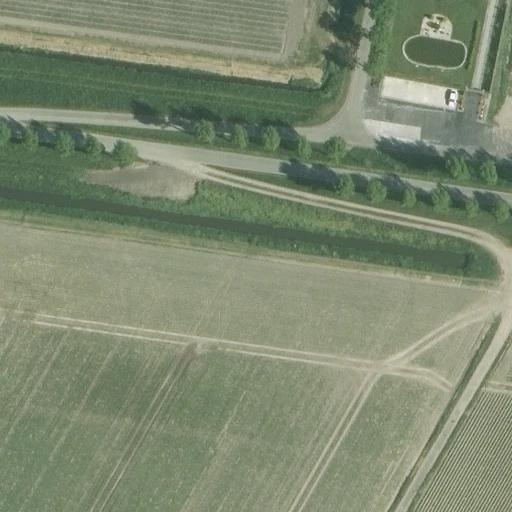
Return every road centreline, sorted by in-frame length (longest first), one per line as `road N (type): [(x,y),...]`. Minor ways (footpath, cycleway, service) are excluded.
road 1 (unclassified): [(0,130),(511,203)]
road 2 (track): [(511,262),(486,241),(234,184),(164,154)]
road 3 (unclassified): [(0,116),(348,140)]
road 4 (track): [(400,511),(511,316)]
road 5 (unclassified): [(348,140),(511,157)]
road 6 (unclassified): [(348,140),(373,0)]
